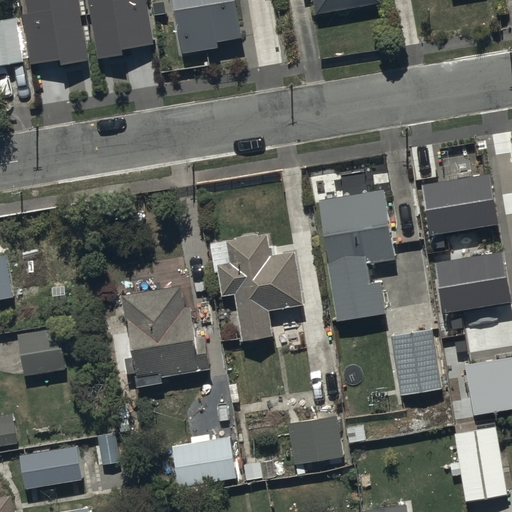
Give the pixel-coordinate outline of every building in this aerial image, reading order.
[(86,62),(75,0),(24,0),(26,14),(22,15),(30,64),(60,59),(61,66),(86,62)] [(88,0),(98,60),(123,55),(122,49),(152,44),(145,0),(88,0)] [(173,0),(183,54),(218,48),(217,42),(241,38),(234,0),(173,0)] [(383,7),(381,0),(314,0),(317,18),(383,7)] [(17,25),(0,26),(0,73),(22,71),(17,25)] [(489,173),(421,185),(430,236),(498,225),(489,173)] [(387,195),(320,205),(338,326),(390,318),(385,286),(374,288),(370,267),(398,263),(387,195)] [(270,240),(212,247),(215,278),(220,278),(223,301),(236,300),(241,347),(276,343),(273,316),(306,312),(299,257),(276,259),(275,251),(271,252),(270,240)] [(511,302),(503,250),(435,262),(444,314),(511,302)] [(0,304),(14,302),(7,261),(0,262),(0,304)] [(187,295),(125,300),(128,331),(130,331),(136,399),(150,398),(149,389),(164,387),(163,381),(211,377),(208,339),(199,340),(196,312),(188,313),(187,295)] [(391,333),(401,401),(445,395),(435,327),(391,333)] [(62,331),(19,337),(25,380),(68,374),(62,331)] [(511,356),(465,365),(473,415),(511,409),(511,356)] [(429,414),(396,420),(399,438),(433,432),(429,414)] [(15,417),(0,419),(0,450),(19,447),(15,417)] [(339,419),(289,428),(298,477),(307,476),(305,469),(347,461),(339,419)] [(498,427),(456,434),(467,507),(509,500),(498,427)] [(232,441),(174,450),(180,493),(238,485),(232,441)] [(82,476),(77,446),(21,456),(27,487),(82,476)] [(393,483),(364,487),(366,502),(364,503),(364,511),(410,511),(409,499),(395,501),(393,483)] [(0,486),(0,511),(12,511),(10,501),(4,502),(0,486)]
